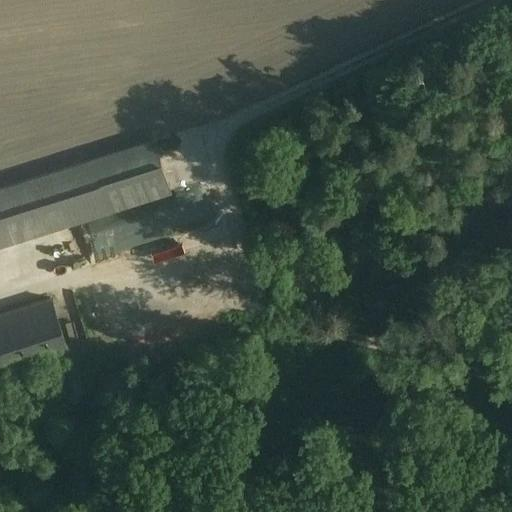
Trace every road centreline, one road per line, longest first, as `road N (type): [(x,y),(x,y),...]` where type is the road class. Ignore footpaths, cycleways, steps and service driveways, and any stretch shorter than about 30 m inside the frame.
road 1 (track): [(511,384),(258,305),(221,189)]
road 2 (track): [(494,0),(210,133),(221,189)]
